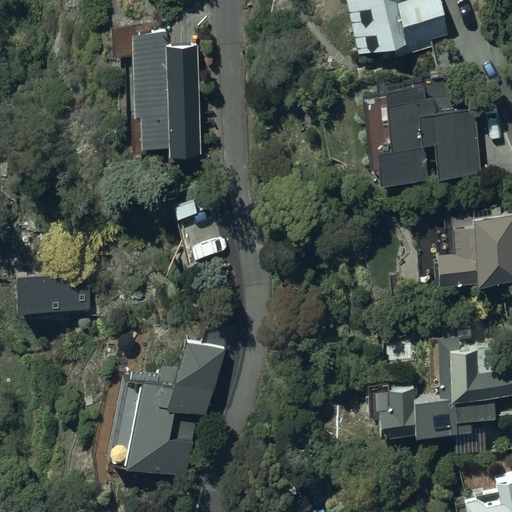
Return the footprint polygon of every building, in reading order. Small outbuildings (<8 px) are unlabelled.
[(341,0),(356,54),(404,40),(408,54),(433,47),(431,38),(447,33),(438,0),(341,0)] [(127,57),(128,113),(127,113),(127,153),(145,153),(145,146),(163,146),(163,158),(198,157),(197,43),(166,43),(166,31),(158,31),(158,24),(107,24),(108,58),(127,57)] [(373,183),(425,177),(421,144),(429,144),(432,177),(477,172),(472,108),(434,111),(431,82),(380,86),(381,95),(360,96),(365,168),(372,167),(373,183)] [(511,279),(511,205),(469,207),(469,215),(449,216),(450,251),(432,251),(433,282),(511,279)] [(482,449),(481,426),(481,417),(491,417),(491,396),(509,396),(509,363),(482,363),(482,331),(433,332),(434,393),(411,394),(411,384),(384,385),(384,380),(361,381),(361,415),(372,414),(372,434),(406,433),(452,433),(452,449),(482,449)] [(183,476),(190,439),(164,434),(169,409),(202,412),(223,347),(181,334),(171,363),(159,361),(157,371),(128,366),(118,373),(118,375),(101,461),(183,476)] [(511,511),(511,472),(491,476),(494,497),(480,499),(479,493),(459,495),(461,511),(511,511)]
